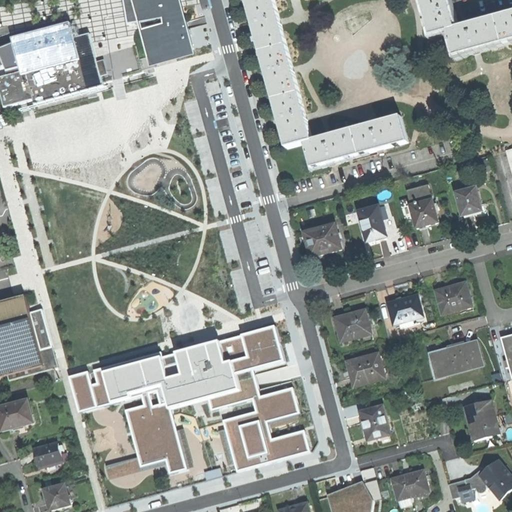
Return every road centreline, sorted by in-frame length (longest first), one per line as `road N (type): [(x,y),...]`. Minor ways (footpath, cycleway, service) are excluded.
road 1 (residential): [(152,511),(345,458),(296,295)]
road 2 (unclassified): [(217,0),(296,295)]
road 3 (track): [(102,511),(33,255)]
road 4 (residential): [(475,249),(296,295)]
road 5 (unknown): [(272,203),(449,150)]
road 6 (residential): [(33,255),(1,139)]
